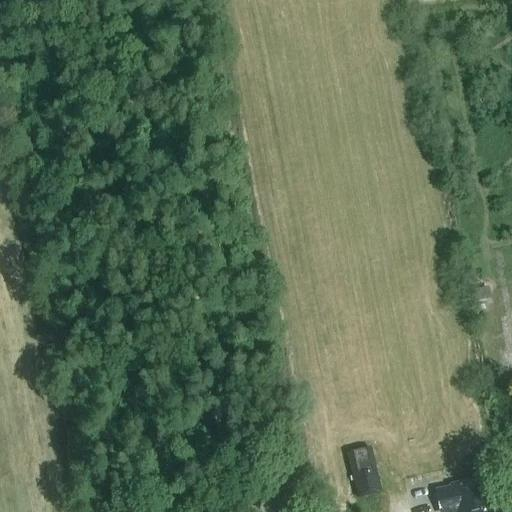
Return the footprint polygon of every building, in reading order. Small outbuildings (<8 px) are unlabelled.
[(472,290),(476,308),(492,305),(488,287),(472,290)] [(346,454),(352,476),(358,501),(382,494),(370,448),(346,454)] [(251,478),(261,511),(265,511),(288,505),(277,470),(251,478)] [(449,484),(450,487),(455,511),(491,511),(484,477),(449,484)] [(455,511),(450,487),(436,490),(440,511),(455,511)]
